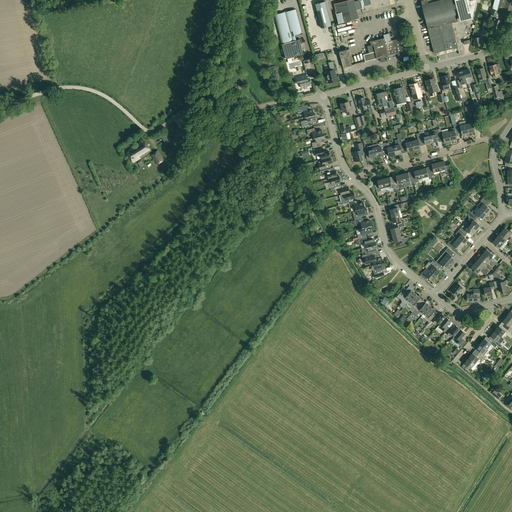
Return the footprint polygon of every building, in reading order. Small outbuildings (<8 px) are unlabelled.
[(353,0),(349,0),(334,4),(337,14),(341,12),(344,22),(358,18),(357,13),(386,6),(396,4),(394,0),(359,0),(354,2),(353,0)] [(421,5),(427,29),(451,23),(457,21),(454,9),(456,9),(459,19),(465,20),(472,19),(476,0),(442,0),(436,2),(421,5)] [(492,35),(490,35),(491,38),(494,38),(495,38),(499,37),(498,34),(499,33),(499,31),(500,27),(507,29),(511,8),(511,0),(494,0),(491,15),(491,18),(495,19),(494,22),(493,22),(492,25),(493,25),(491,33),(492,35)] [(325,1),(315,4),(321,28),(331,26),(325,1)] [(296,9),(274,15),(282,44),(286,59),(291,58),(300,55),(303,55),(300,40),(296,41),(295,36),(302,34),(296,9)] [(451,23),(427,29),(434,54),(457,48),(451,23)] [(369,53),(363,55),(365,62),(377,59),(381,58),(382,62),(388,61),(387,56),(389,56),(388,52),(396,49),(398,58),(409,56),(404,37),(402,30),(399,31),(400,38),(391,41),(389,33),(383,35),(384,38),(370,42),(371,45),(367,46),(369,53)] [(477,38),(472,39),(474,47),(480,45),(480,43),(481,42),(480,37),(480,34),(477,35),(477,38)] [(334,36),(315,40),(316,43),(322,42),(324,51),(329,50),(329,52),(337,50),(334,36)] [(349,49),(339,52),(340,58),(343,68),(352,66),(349,56),(350,55),(349,49)] [(331,71),(326,72),(327,77),(329,77),(331,82),(337,80),(334,70),(333,67),(334,67),(332,62),(329,63),(330,68),(331,71)] [(496,64),(489,66),(492,76),(493,76),(493,78),(495,79),(497,78),(498,76),(498,74),(499,74),(496,64)] [(483,68),(476,70),(479,79),(483,78),(486,78),(483,68)] [(469,69),(463,71),(467,81),(467,83),(467,84),(471,83),(470,80),(472,80),(471,76),(469,69)] [(463,71),(458,73),(460,79),(461,84),(467,83),(467,81),(463,71)] [(306,74),(296,77),(298,84),(300,84),(301,88),(312,85),(310,81),(309,81),(309,78),(307,79),(306,74)] [(443,84),(440,84),(442,90),(449,88),(448,84),(450,83),(448,75),(441,77),(443,84)] [(433,78),(425,81),(428,93),(438,91),(437,86),(435,86),(433,78)] [(417,83),(410,85),(412,94),(414,99),(422,97),(420,91),(419,92),(417,83)] [(457,86),(452,87),(455,97),(456,96),(457,101),(461,100),(457,86)] [(497,86),(492,87),(492,88),(493,92),(495,98),(496,102),(504,100),(502,91),(498,92),(497,86)] [(402,87),(397,88),(401,103),(406,102),(405,97),(402,87)] [(397,88),(393,90),(395,99),(396,104),(401,103),(397,88)] [(385,92),(380,93),(383,103),(385,111),(387,117),(396,114),(394,108),(392,100),(389,101),(391,109),(390,109),(389,108),(387,107),(386,102),(388,101),(385,92)] [(364,97),(358,99),(360,106),(362,106),(363,110),(371,108),(369,100),(365,101),(364,97)] [(348,102),(341,104),(343,112),(346,111),(347,115),(354,113),(353,108),(350,108),(348,102)] [(412,102),(406,104),(408,108),(407,109),(408,114),(415,112),(414,110),(413,106),(412,102)] [(299,109),(297,109),(298,115),(299,116),(304,114),(305,117),(306,117),(314,115),(314,114),(312,109),(309,110),(308,106),(306,107),(299,109)] [(301,121),(301,122),(302,127),(303,127),(306,127),(309,126),(311,125),(312,125),(311,122),(317,120),(315,115),(315,114),(314,114),(314,115),(306,117),(307,120),(301,121)] [(472,123),(466,124),(468,133),(474,132),(473,127),(476,126),(479,125),(477,117),(474,118),(475,120),(472,121),(472,123)] [(454,130),(448,132),(451,141),(457,139),(456,135),(458,134),(458,131),(456,125),(456,124),(453,125),(454,130)] [(456,125),(458,131),(461,130),(462,135),(468,133),(466,124),(460,126),(459,124),(456,125)] [(314,128),(307,130),(308,135),(312,134),(313,138),(315,138),(323,135),(321,130),(315,131),(314,128)] [(432,133),(429,134),(432,143),(438,141),(436,136),(439,136),(439,132),(438,129),(435,130),(432,131),(432,133)] [(423,131),(419,132),(419,133),(419,134),(421,140),(424,140),(425,144),(432,143),(429,134),(425,135),(424,132),(423,131)] [(439,132),(439,136),(440,138),(443,138),(444,143),(451,141),(448,132),(442,134),(442,131),(439,132)] [(161,137),(166,144),(171,140),(166,133),(161,137)] [(418,140),(411,141),(414,150),(420,149),(419,144),(422,143),(421,140),(419,134),(419,133),(416,134),(418,140)] [(396,145),(393,146),(395,155),(401,153),(400,149),(403,148),(402,142),(401,139),(400,134),(397,135),(398,140),(395,141),(396,145)] [(316,142),(312,143),(313,148),(321,146),(320,143),(326,141),(324,135),(323,136),(323,135),(315,138),(316,142)] [(126,152),(133,163),(151,151),(144,140),(126,152)] [(402,142),(403,148),(406,147),(407,152),(414,150),(411,141),(408,142),(408,140),(405,141),(402,142)] [(358,151),(352,152),(353,157),(354,156),(356,162),(363,160),(361,155),(364,154),(361,143),(355,144),(357,149),(358,149),(358,151)] [(380,146),(374,148),(376,157),(382,155),(381,150),(384,150),(383,143),(382,143),(379,144),(380,146)] [(383,143),(384,150),(385,152),(388,152),(389,157),(395,155),(393,146),(390,147),(389,143),(386,143),(383,143)] [(367,147),(364,148),(366,154),(368,153),(370,158),(376,157),(374,148),(373,145),(367,147)] [(320,149),(314,151),(316,157),(320,156),(321,159),(330,157),(328,151),(323,152),(323,149),(321,150),(320,149)] [(150,155),(157,165),(165,160),(158,150),(150,155)] [(322,163),(318,164),(320,170),(326,169),(325,165),(332,163),(330,157),(321,159),(322,163)] [(444,161),(438,163),(440,171),(441,174),(444,173),(447,172),(447,175),(450,174),(450,171),(448,165),(445,166),(444,161)] [(432,169),(429,170),(430,172),(431,176),(434,175),(433,172),(440,171),(438,163),(431,164),(432,169)] [(426,168),(420,170),(422,178),(426,177),(428,176),(429,179),(432,178),(431,176),(430,172),(427,173),(426,168)] [(320,171),(316,172),(318,176),(321,175),(321,177),(327,175),(328,179),(330,178),(337,177),(337,176),(335,170),(328,172),(328,169),(320,171)] [(415,176),(412,177),(414,183),(419,182),(418,179),(422,178),(420,170),(414,171),(415,176)] [(408,173),(402,174),(405,187),(409,186),(409,185),(411,185),(411,184),(414,183),(412,177),(409,178),(408,173)] [(397,181),(394,182),(395,188),(396,189),(398,188),(399,188),(401,189),(403,188),(404,187),(405,187),(402,174),(395,176),(397,181)] [(329,182),(327,183),(327,186),(328,186),(328,189),(333,187),(334,187),(334,184),(340,182),(339,176),(337,176),(337,177),(330,178),(331,182),(329,182)] [(390,177),(383,179),(386,187),(389,186),(390,189),(395,188),(394,182),(391,182),(390,177)] [(378,186),(376,186),(377,192),(380,192),(381,191),(381,190),(386,189),(386,187),(383,179),(377,181),(378,186)] [(341,185),(334,187),(335,191),(336,193),(340,192),(341,195),(350,193),(350,192),(348,187),(341,188),(341,185)] [(341,195),(339,196),(340,199),(341,203),(342,205),(348,203),(348,200),(352,199),(355,198),(354,197),(355,197),(354,194),(353,192),(350,192),(350,193),(341,195)] [(484,203),(480,208),(487,214),(491,209),(487,206),(489,203),(483,198),(481,201),(484,203)] [(353,202),(348,203),(350,208),(354,207),(355,211),(365,208),(365,205),(364,206),(363,202),(357,204),(356,201),(353,202)] [(394,209),(389,210),(391,216),(399,214),(398,211),(400,210),(399,208),(404,207),(403,203),(396,205),(393,206),(394,209)] [(355,211),(352,212),(353,216),(355,221),(355,220),(362,219),(362,216),(367,214),(367,211),(367,210),(367,208),(366,208),(365,208),(355,211)] [(472,210),(470,213),(476,217),(478,215),(482,219),(487,214),(480,208),(476,213),(472,210)] [(470,213),(468,215),(473,220),(469,224),(476,230),(480,225),(474,220),(476,217),(470,213)] [(399,214),(391,216),(393,223),(401,221),(401,223),(401,224),(404,223),(408,222),(407,218),(402,219),(401,217),(400,217),(399,214)] [(362,219),(355,220),(355,221),(356,226),(361,224),(362,228),(370,226),(370,227),(371,226),(370,220),(364,222),(363,219),(362,219)] [(398,227),(390,229),(392,236),(400,234),(399,230),(401,229),(400,228),(405,226),(404,223),(401,224),(401,223),(397,224),(398,227)] [(464,224),(460,229),(465,234),(467,231),(472,235),(476,230),(469,224),(467,227),(464,224)] [(358,237),(353,238),(353,241),(358,239),(366,237),(365,234),(371,232),(370,227),(370,226),(362,228),(361,229),(356,230),(357,234),(358,237)] [(505,227),(500,233),(507,239),(511,233),(505,227)] [(460,229),(456,234),(459,237),(457,239),(464,245),(468,240),(463,236),(465,234),(460,229)] [(500,233),(497,237),(503,243),(505,241),(507,242),(509,240),(507,239),(500,233)] [(400,234),(392,236),(394,243),(402,240),(402,243),(405,242),(409,241),(408,237),(404,238),(404,236),(401,237),(400,234)] [(366,237),(359,239),(360,244),(364,243),(366,247),(367,247),(375,245),(373,239),(367,240),(366,237)] [(449,241),(447,244),(453,248),(455,246),(459,250),(464,245),(457,239),(455,237),(453,239),(450,242),(449,241)] [(497,237),(493,242),(499,248),(501,246),(503,243),(497,237)] [(368,251),(365,252),(366,254),(366,257),(373,255),(372,252),(377,251),(378,251),(376,244),(375,245),(367,247),(368,251)] [(445,251),(441,255),(444,258),(451,264),(455,259),(450,255),(453,252),(446,246),(443,249),(445,251)] [(487,249),(483,254),(490,259),(491,261),(495,264),(496,262),(491,258),(493,255),(487,249)] [(483,254),(479,258),(486,264),(488,262),(490,259),(483,254)] [(363,258),(362,258),(362,260),(365,259),(365,262),(367,263),(372,261),(373,265),(375,265),(375,264),(383,262),(381,257),(375,258),(374,255),(373,255),(366,257),(363,258)] [(437,260),(435,263),(437,265),(440,267),(442,265),(446,269),(451,264),(444,258),(441,255),(437,260)] [(479,258),(475,263),(482,268),(486,264),(479,258)] [(432,261),(426,268),(429,270),(436,276),(440,271),(435,267),(437,265),(435,263),(432,261)] [(376,269),(371,270),(373,275),(381,273),(380,270),(386,268),(384,262),(383,262),(375,264),(375,265),(376,269)] [(475,263),(471,267),(474,270),(478,273),(480,270),(482,268),(475,263)] [(422,273),(420,275),(425,279),(427,277),(432,281),(436,276),(429,270),(425,275),(422,273)] [(458,283),(451,291),(456,295),(460,291),(463,294),(466,288),(464,286),(461,284),(463,282),(461,280),(459,282),(458,284),(458,283)] [(498,281),(494,282),(496,288),(500,287),(501,293),(507,291),(504,282),(499,283),(498,281)] [(487,287),(484,288),(486,296),(492,295),(491,289),(494,288),(493,282),(489,283),(490,285),(487,285),(487,287)] [(401,291),(396,297),(399,299),(400,298),(401,299),(402,302),(400,304),(401,305),(403,308),(407,304),(415,294),(413,292),(414,290),(413,289),(409,293),(406,290),(403,293),(401,291)] [(474,294),(466,295),(466,300),(467,300),(467,301),(477,301),(477,296),(480,296),(480,289),(473,290),(474,294)] [(415,294),(407,304),(411,308),(409,309),(412,312),(420,304),(417,302),(420,298),(421,296),(420,295),(418,296),(415,294)] [(412,312),(411,314),(415,317),(419,313),(421,312),(424,314),(430,307),(427,304),(428,302),(427,301),(426,303),(423,307),(420,304),(412,312)] [(426,316),(424,318),(429,323),(429,322),(431,320),(434,316),(432,314),(435,311),(436,309),(434,307),(433,309),(430,307),(424,314),(426,316)] [(434,316),(431,320),(432,321),(435,324),(437,321),(440,324),(446,317),(441,313),(441,314),(438,318),(435,315),(434,316)] [(505,316),(502,319),(503,320),(502,321),(506,325),(505,327),(511,333),(511,332),(511,325),(511,322),(511,320),(506,316),(506,317),(506,316),(505,316)] [(446,317),(440,324),(444,327),(441,329),(445,332),(449,328),(447,326),(451,321),(446,317)] [(449,328),(445,332),(449,336),(450,337),(452,334),(454,336),(460,329),(456,325),(452,330),(449,328)] [(499,326),(495,331),(501,337),(505,332),(510,335),(511,333),(505,327),(503,329),(499,326)] [(460,329),(454,336),(458,339),(456,341),(460,345),(464,340),(462,338),(465,334),(460,329)] [(495,331),(491,336),(495,339),(493,342),(497,345),(498,346),(500,348),(502,345),(500,344),(502,342),(499,340),(501,337),(495,331)] [(485,339),(481,344),(487,349),(491,344),(493,346),(495,347),(497,345),(493,342),(490,340),(488,342),(485,339)] [(481,344),(476,349),(480,352),(479,354),(485,359),(486,357),(485,356),(484,355),(488,350),(487,349),(481,344)] [(473,353),(469,358),(475,364),(478,361),(479,363),(481,360),(482,362),(484,359),(485,359),(479,354),(477,357),(473,353)] [(469,358),(465,363),(468,367),(466,369),(471,373),(477,365),(475,364),(469,358)] [(495,390),(492,394),(499,399),(502,396),(495,390)]
